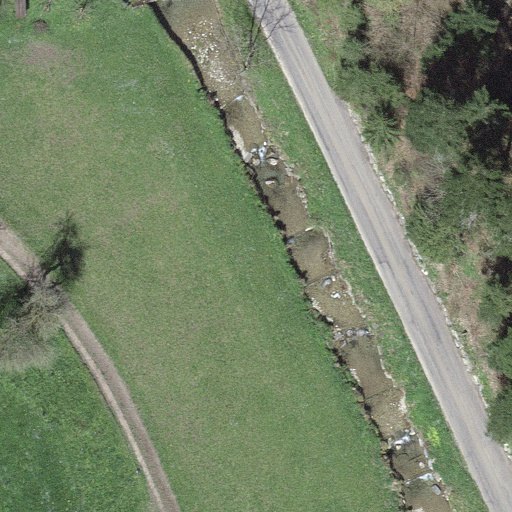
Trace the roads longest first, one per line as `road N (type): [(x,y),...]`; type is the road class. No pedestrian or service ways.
road 1 (unclassified): [(507,511),(267,0)]
road 2 (track): [(0,253),(106,376),(164,511)]
